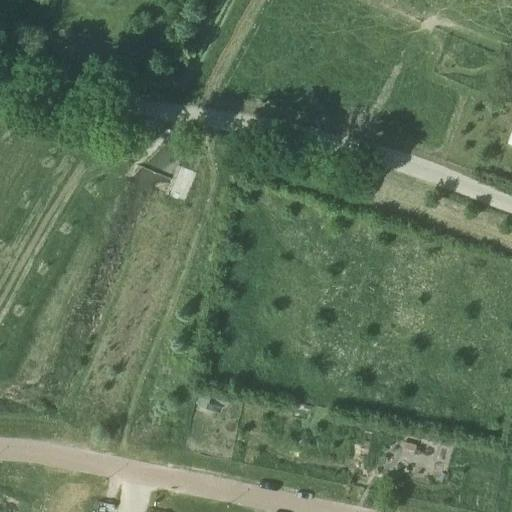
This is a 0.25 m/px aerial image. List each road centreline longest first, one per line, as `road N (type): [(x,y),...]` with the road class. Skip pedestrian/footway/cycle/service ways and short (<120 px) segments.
road 1 (unclassified): [(0,79),(339,147),(511,207)]
road 2 (residential): [(0,449),(318,511)]
